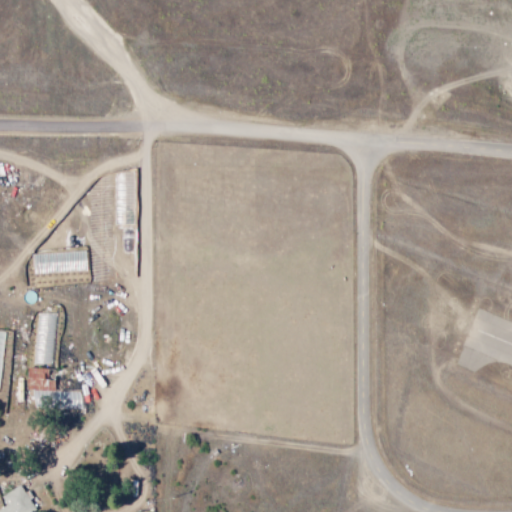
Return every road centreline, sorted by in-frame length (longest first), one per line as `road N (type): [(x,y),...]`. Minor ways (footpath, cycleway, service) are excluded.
road 1 (residential): [(436,511),(390,496),(372,453),(369,137)]
road 2 (residential): [(511,147),(147,124)]
road 3 (residential): [(71,0),(142,86),(147,124)]
road 4 (residential): [(0,122),(147,124)]
